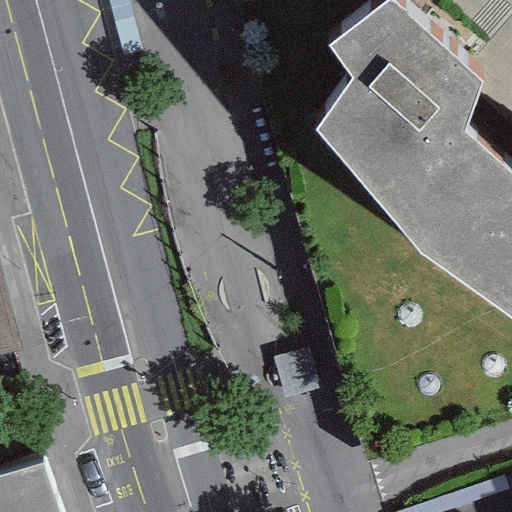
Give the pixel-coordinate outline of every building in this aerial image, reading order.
[(130,0),(111,0),(125,54),(143,50),(130,0)] [(237,0),(357,413),(370,458),(511,421),(511,167),(470,130),(486,77),(405,0),(237,0)] [(0,237),(0,348),(28,341),(0,237)] [(316,352),(280,360),(289,399),(325,390),(316,352)] [(71,511),(54,461),(0,479),(0,511),(71,511)]
